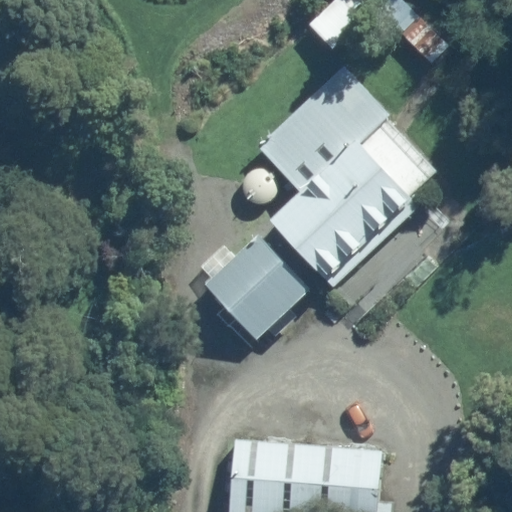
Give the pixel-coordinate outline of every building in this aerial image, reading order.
[(364,20),(344,0),(333,0),(310,24),(335,49),(364,20)] [(388,23),(428,69),(450,50),(410,4),(388,23)] [(413,192),(439,169),(388,117),(393,113),(345,64),(258,145),(303,190),(272,218),(334,287),(423,202),(413,192)] [(311,289),(259,234),(236,256),(225,244),(201,266),(212,278),(206,284),(258,339),(269,329),(276,337),(297,317),(289,309),(311,289)] [(380,500),(383,449),(236,439),(234,465),(224,464),(222,498),(232,498),(230,511),(391,511),(392,501),(380,500)]
